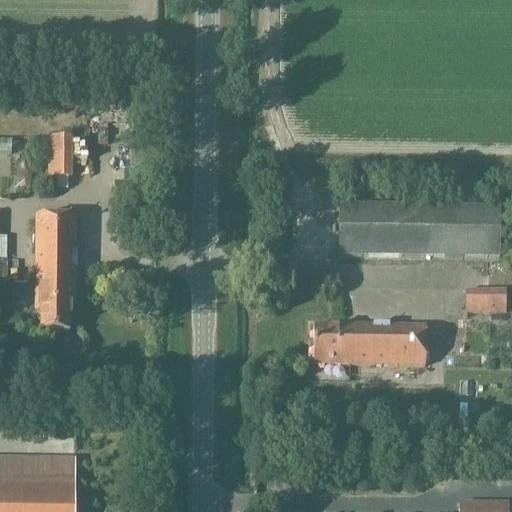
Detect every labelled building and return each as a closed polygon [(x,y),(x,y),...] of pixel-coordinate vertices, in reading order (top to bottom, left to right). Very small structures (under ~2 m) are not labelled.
[(70,179),(70,138),(47,138),(47,179),(70,179)] [(339,208),(338,257),(499,259),(500,210),(339,208)] [(74,306),(75,218),(35,217),(34,314),(40,314),(39,335),(50,335),(50,334),(68,334),(68,306),(74,306)] [(464,292),(464,315),(504,315),(504,292),(464,292)] [(424,368),(424,328),(312,326),(312,366),(424,368)] [(0,511),(72,511),(73,488),(73,460),(0,459),(0,511)]
